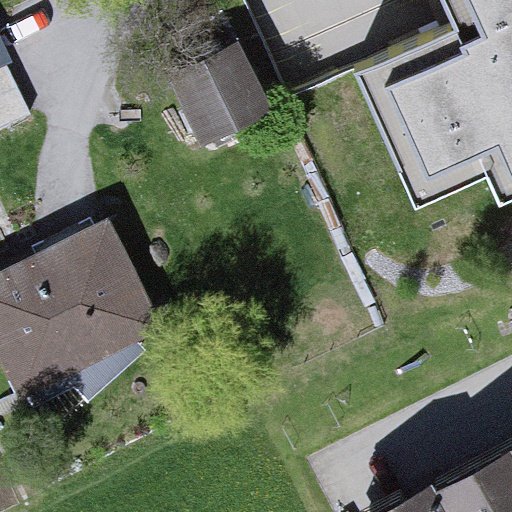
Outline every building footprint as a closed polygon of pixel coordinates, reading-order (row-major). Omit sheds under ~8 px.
[(511,0),(448,0),(456,16),(355,63),(421,205),(488,173),(501,200),(511,194),(511,0)] [(0,32),(0,131),(30,117),(4,66),(14,60),(0,32)] [(263,109),(235,52),(177,81),(205,138),(263,109)] [(163,326),(107,217),(0,271),(0,359),(20,399),(163,326)] [(511,511),(511,441),(370,511),(511,511)]
